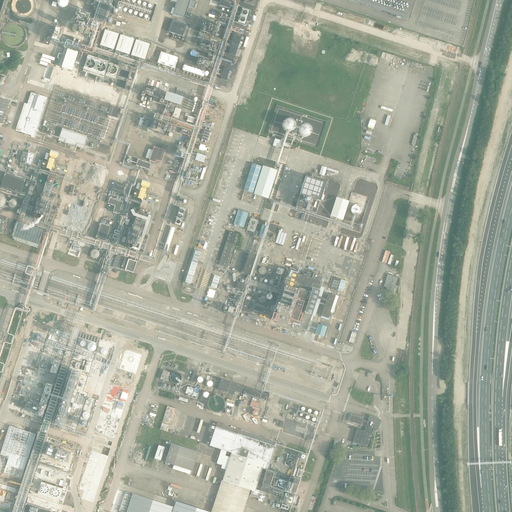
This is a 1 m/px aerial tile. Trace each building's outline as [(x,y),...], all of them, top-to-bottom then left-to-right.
[(196,2),(190,0),(189,0),(171,0),(171,1),(176,3),(172,14),(184,18),(188,7),(194,9),(196,2)] [(221,0),(219,6),(229,9),(231,3),(222,0),(221,0)] [(351,0),(408,18),(414,0),(351,0)] [(236,23),(245,25),(249,11),(240,9),(236,23)] [(173,20),(169,32),(183,36),(187,24),(173,20)] [(56,43),(61,44),(56,64),(62,66),(62,68),(64,68),(65,69),(73,71),(75,64),(77,60),(80,61),(82,55),(81,54),(84,49),(83,54),(87,48),(82,45),(81,47),(80,47),(81,43),(60,38),(62,32),(55,30),(52,35),(47,34),(44,43),(48,45),(50,42),(53,43),(56,44),(56,43)] [(114,50),(119,35),(105,30),(100,46),(114,50)] [(129,55),(134,40),(120,35),(115,51),(129,55)] [(241,37),(235,35),(229,54),(235,56),(241,37)] [(145,60),(150,44),(136,40),(131,56),(145,60)] [(193,76),(194,75),(196,75),(197,69),(184,66),(182,76),(187,76),(187,75),(193,76)] [(230,69),(224,67),(220,79),(226,81),(230,69)] [(164,101),(180,106),(183,97),(166,92),(164,101)] [(20,128),(18,132),(26,134),(28,131),(36,133),(47,98),(31,93),(20,128)] [(6,123),(11,106),(0,102),(0,122),(5,124),(6,123)] [(176,107),(173,116),(179,118),(182,109),(176,107)] [(148,130),(164,135),(167,124),(152,119),(148,130)] [(87,137),(62,129),(59,138),(66,140),(65,143),(76,147),(78,144),(84,146),(87,137)] [(201,140),(207,142),(210,131),(205,129),(201,140)] [(165,151),(154,147),(153,151),(148,149),(146,158),(150,159),(149,161),(156,163),(157,160),(162,162),(165,151)] [(177,147),(174,156),(181,158),(183,149),(177,147)] [(59,153),(52,151),(46,168),(50,169),(47,178),(52,179),(56,169),(63,172),(65,167),(55,164),(59,153)] [(23,152),(20,161),(30,164),(33,155),(23,152)] [(195,161),(204,164),(206,157),(197,154),(195,161)] [(137,160),(136,165),(149,170),(150,164),(137,160)] [(94,165),(87,162),(82,179),(86,180),(83,189),(88,191),(91,181),(99,183),(100,178),(91,175),(94,165)] [(252,163),(243,190),(252,193),(261,166),(252,163)] [(262,166),(253,194),(268,199),(277,170),(262,166)] [(6,173),(1,189),(20,195),(25,179),(6,173)] [(315,213),(325,184),(305,177),(295,207),(315,213)] [(114,182),(112,191),(122,194),(125,185),(114,182)] [(337,196),(331,215),(344,219),(350,200),(337,196)] [(35,209),(44,212),(48,201),(39,197),(35,209)] [(107,204),(115,206),(113,213),(119,215),(123,202),(109,198),(107,204)] [(18,204),(17,203),(16,201),(16,200),(15,200),(14,200),(12,200),(11,200),(11,201),(10,203),(9,204),(10,205),(10,207),(11,207),(12,208),(13,208),(15,208),(16,207),(17,205),(18,204)] [(176,217),(183,219),(187,207),(180,205),(176,217)] [(69,220),(80,224),(85,211),(74,206),(69,220)] [(238,210),(233,225),(243,228),(247,213),(238,210)] [(251,219),(247,230),(253,233),(257,221),(251,219)] [(95,239),(107,243),(112,227),(100,223),(95,239)] [(20,224),(15,238),(38,245),(43,231),(20,224)] [(262,225),(258,237),(265,239),(269,227),(262,225)] [(229,231),(218,265),(227,268),(238,234),(229,231)] [(102,254),(102,252),(101,251),(100,250),(98,249),(96,249),(95,250),(94,250),(93,252),(93,254),(93,255),(94,257),(95,258),(97,258),(98,258),(99,258),(100,257),(101,256),(102,255),(102,254)] [(317,252),(306,249),(304,256),(315,259),(317,252)] [(242,273),(247,274),(252,276),(259,256),(249,253),(242,273)] [(121,269),(133,273),(137,262),(124,258),(121,269)] [(271,320),(306,331),(311,316),(319,292),(322,282),(321,282),(322,278),(313,275),(312,279),(309,278),(310,274),(306,273),(305,277),(297,274),(300,264),(294,262),(293,268),(290,267),(275,314),(273,313),(271,320)] [(269,267),(269,265),(268,264),(267,263),(266,263),(265,263),(264,263),(263,264),(262,265),(261,267),(262,268),(262,269),(264,270),(265,271),(267,270),(268,270),(269,268),(269,267)] [(398,278),(387,274),(383,287),(386,288),(385,291),(385,290),(393,293),(398,278)] [(334,278),(330,289),(336,291),(340,279),(334,278)] [(235,288),(242,290),(244,284),(238,282),(235,288)] [(319,292),(311,316),(315,317),(322,293),(319,292)] [(335,296),(328,294),(320,316),(328,318),(335,296)] [(241,311),(249,313),(252,302),(245,299),(241,311)] [(252,310),(266,315),(268,309),(254,305),(252,310)] [(327,327),(318,325),(315,334),(323,337),(327,327)] [(99,335),(88,331),(86,338),(97,342),(99,335)] [(352,331),(348,342),(353,344),(357,333),(352,331)] [(112,353),(115,343),(101,338),(97,349),(112,353)] [(160,378),(167,380),(170,372),(163,369),(160,378)] [(183,378),(183,376),(182,375),(182,374),(181,373),(180,373),(178,373),(177,373),(176,373),(175,374),(174,376),(174,378),(174,379),(174,380),(175,381),(176,382),(178,382),(180,382),(182,381),(183,380),(183,378)] [(269,395),(221,379),(217,390),(234,395),(235,391),(267,402),(269,395)] [(225,403),(224,401),(224,399),(223,398),(222,396),(220,395),(219,394),(218,394),(216,393),(214,393),(212,394),(210,395),(209,396),(208,397),(207,399),(207,400),(206,402),(206,404),(207,406),(208,408),(209,409),(210,410),(211,411),(213,411),(215,412),(217,412),(219,411),(220,410),(222,409),(223,408),(224,406),(224,404),(225,403)] [(351,415),(349,422),(361,425),(362,421),(367,423),(367,422),(368,423),(368,421),(363,420),(363,419),(351,415)] [(357,429),(352,442),(364,446),(367,447),(373,431),(373,430),(373,429),(375,430),(377,429),(379,422),(378,419),(370,417),(368,421),(368,423),(367,422),(367,423),(364,431),(357,429)] [(267,470),(276,443),(217,423),(209,446),(221,450),(217,463),(222,465),(221,468),(226,469),(220,487),(229,490),(231,484),(252,491),(250,496),(263,500),(265,493),(271,495),(272,491),(279,494),(281,490),(287,492),(286,496),(289,497),(289,496),(293,497),(299,480),(294,479),(292,483),(274,477),(276,473),(267,470)] [(190,474),(197,452),(171,443),(165,462),(174,465),(172,469),(190,474)] [(158,445),(154,458),(161,461),(165,447),(158,445)] [(132,493),(126,511),(171,511),(174,506),(132,493)] [(207,511),(175,501),(174,506),(171,511),(207,511)]
